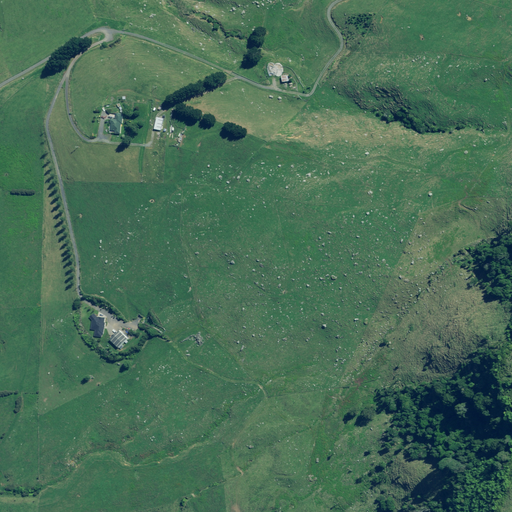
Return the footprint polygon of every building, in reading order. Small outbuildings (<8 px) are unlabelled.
[(282,76),(282,75),(283,73),(283,72),(283,71),(283,70),(283,69),(282,66),(282,65),(281,65),(281,64),(280,64),(280,63),(279,63),(278,63),(277,63),(276,64),(275,64),(274,65),(274,64),(273,64),(273,63),(272,63),(271,63),(270,63),(269,64),(269,65),(268,65),(268,66),(268,67),(268,68),(268,69),(268,70),(268,72),(268,73),(268,74),(268,75),(269,75),(269,76),(270,76),(271,77),(272,76),(274,77),(275,76),(277,76),(277,77),(279,77),(280,77),(281,77),(281,76),(282,76)] [(123,114),(117,114),(117,120),(112,119),(111,133),(115,133),(115,134),(121,134),(121,124),(122,124),(123,114)] [(164,119),(158,117),(155,129),(161,131),(164,119)] [(98,318),(94,314),(91,317),(90,318),(93,322),(93,330),(96,330),(96,337),(104,337),(106,318),(98,318)] [(128,339),(120,331),(118,332),(111,340),(119,348),(128,339)]
